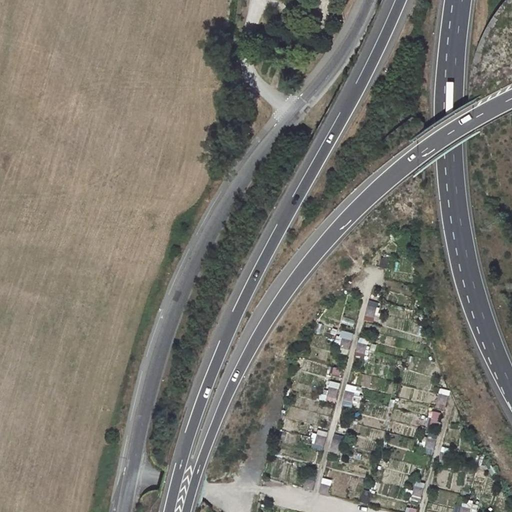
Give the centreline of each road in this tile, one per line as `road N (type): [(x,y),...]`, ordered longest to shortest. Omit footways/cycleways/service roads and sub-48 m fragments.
road 1 (unclassified): [(124,511),(181,289),(215,221),(332,66),(367,0)]
road 2 (motorway): [(399,0),(219,352),(169,511)]
road 3 (motorway): [(511,98),(419,155),(364,201),(287,290),(228,394),(188,511)]
road 4 (motorway): [(462,0),(452,170),(486,326)]
road 5 (track): [(372,275),(312,501)]
road 6 (track): [(255,0),(247,60),(282,111)]
